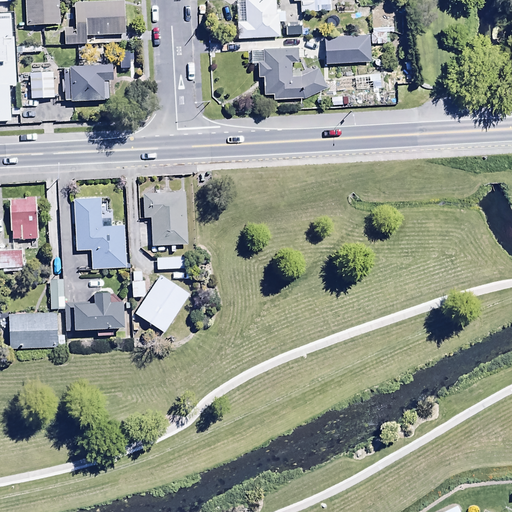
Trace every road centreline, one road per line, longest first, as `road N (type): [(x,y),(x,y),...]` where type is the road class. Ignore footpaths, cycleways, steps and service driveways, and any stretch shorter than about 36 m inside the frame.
road 1 (trunk): [(178,146),(511,131)]
road 2 (trunk): [(0,155),(178,146)]
road 3 (residential): [(170,0),(178,146)]
